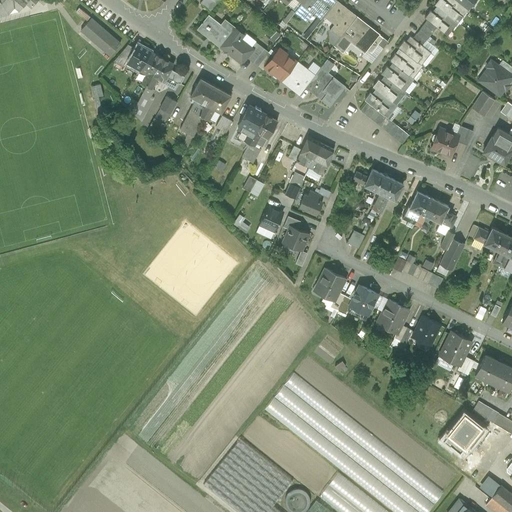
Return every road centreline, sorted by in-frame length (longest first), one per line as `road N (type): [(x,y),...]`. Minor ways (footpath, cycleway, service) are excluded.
road 1 (residential): [(511,213),(355,145),(152,33)]
road 2 (residential): [(511,341),(348,259),(336,242)]
